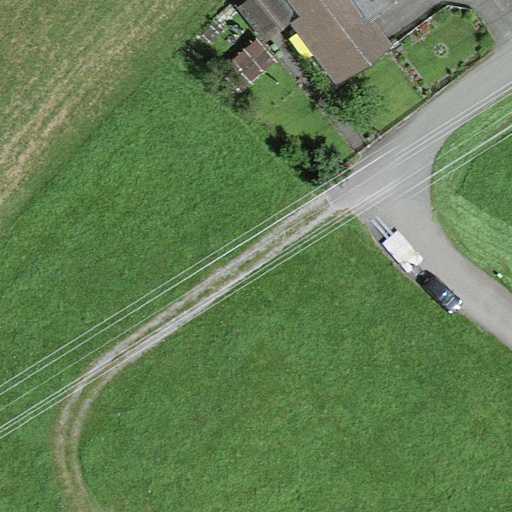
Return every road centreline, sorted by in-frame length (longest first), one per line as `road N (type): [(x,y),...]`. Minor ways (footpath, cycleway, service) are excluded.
road 1 (track): [(86,511),(61,450),(69,418),(103,378),(411,137)]
road 2 (residential): [(511,61),(411,137),(397,175),(410,234),(423,252),(511,322)]
